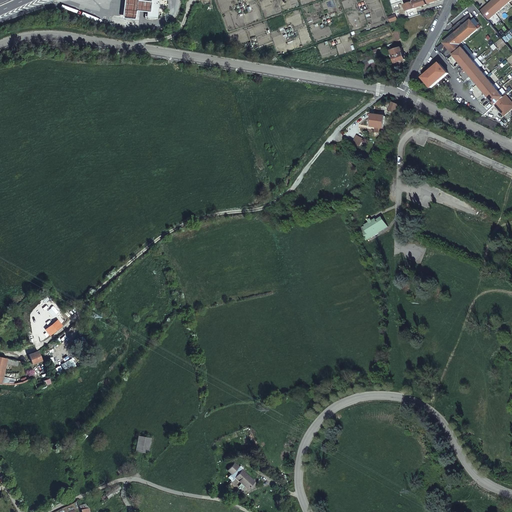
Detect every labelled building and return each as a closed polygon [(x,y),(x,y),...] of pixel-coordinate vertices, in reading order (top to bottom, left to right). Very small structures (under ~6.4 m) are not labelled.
[(123,0),(123,5),(121,24),(134,25),(136,11),(148,12),(147,15),(146,18),(157,19),(159,2),(158,0),(148,0),(148,2),(137,1),(136,0),(123,0)] [(404,5),(407,11),(416,8),(413,0),(409,0),(410,3),(404,5)] [(509,2),(507,0),(493,0),(489,5),(496,14),(509,2)] [(489,5),(480,11),(488,20),(496,14),(489,5)] [(478,29),(471,20),(456,33),(463,42),(478,29)] [(401,30),(394,34),(397,40),(405,37),(401,30)] [(456,33),(444,43),(454,55),(463,47),(460,44),(463,42),(456,33)] [(463,47),(470,56),(473,53),(466,45),(463,47)] [(463,47),(454,55),(461,63),(470,56),(463,47)] [(402,48),(389,52),(390,55),(393,54),(396,63),(406,59),(402,48)] [(363,52),(359,54),(365,74),(377,70),(372,56),(365,58),(363,52)] [(470,56),(461,63),(465,68),(474,61),(470,56)] [(474,61),(480,68),(483,65),(477,58),(474,61)] [(474,61),(465,68),(471,75),(480,68),(474,61)] [(449,73),(440,63),(423,78),(432,88),(449,73)] [(480,68),(471,75),(478,84),(487,76),(480,68)] [(487,76),(478,84),(485,92),(494,85),(487,76)] [(494,85),(485,92),(489,97),(498,90),(494,85)] [(498,90),(489,97),(495,104),(504,97),(498,90)] [(495,104),(504,115),(511,108),(511,100),(507,95),(504,97),(495,104)] [(389,109),(396,112),(400,104),(393,101),(389,109)] [(376,128),(384,128),(385,116),(373,115),(371,127),(376,128)] [(357,136),(353,143),(360,146),(363,139),(357,136)] [(388,227),(384,219),(379,222),(378,221),(377,220),(376,218),(373,220),(372,218),(369,220),(370,222),(366,225),(362,227),(366,239),(371,237),(388,227)] [(46,329),(50,336),(54,333),(57,331),(53,325),(46,329)] [(41,361),(38,351),(28,355),(31,363),(32,364),(41,361)] [(51,367),(58,365),(56,354),(49,355),(51,367)] [(0,357),(0,384),(1,385),(2,378),(5,363),(16,365),(17,361),(12,360),(0,357)] [(72,359),(61,364),(64,371),(75,365),(72,359)] [(45,383),(49,382),(46,374),(32,379),(36,390),(46,386),(45,383)] [(139,437),(137,451),(150,453),(152,439),(139,437)] [(234,463),(227,470),(231,474),(228,477),(232,481),(235,477),(247,489),(254,481),(234,463)] [(121,490),(118,487),(106,497),(108,500),(116,494),(117,495),(119,493),(118,492),(121,490)]
